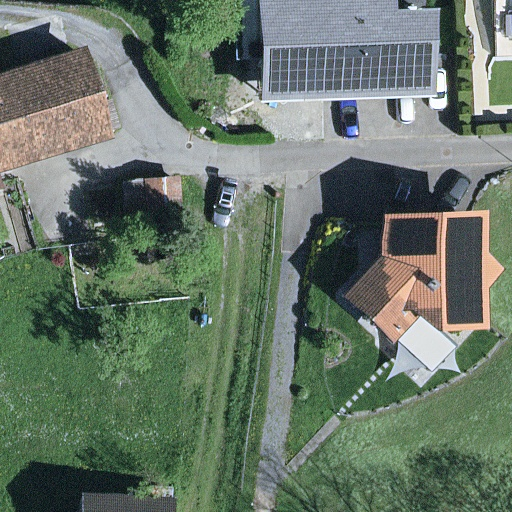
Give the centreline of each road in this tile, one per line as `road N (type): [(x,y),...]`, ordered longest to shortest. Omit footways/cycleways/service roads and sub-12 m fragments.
road 1 (residential): [(511,155),(200,181)]
road 2 (track): [(205,488),(237,178)]
